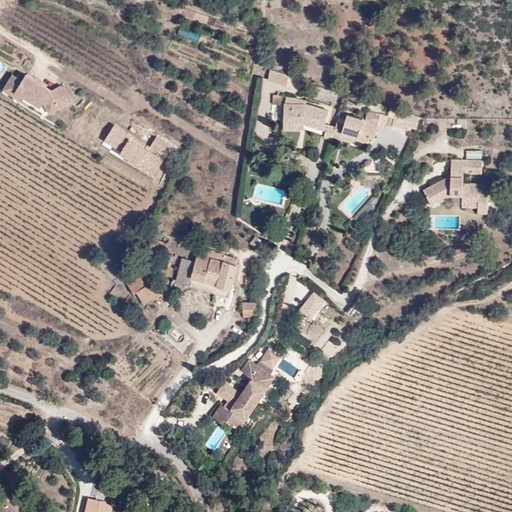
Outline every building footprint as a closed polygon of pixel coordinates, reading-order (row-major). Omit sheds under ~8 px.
[(288,83),(291,74),(271,68),(268,77),(288,83)] [(10,78),(1,93),(11,99),(14,95),(23,100),(39,111),(42,106),(46,100),(58,107),(60,110),(69,105),(58,88),(49,94),(24,78),(20,84),(10,78)] [(283,100),(307,102),(308,100),(284,92),(283,100)] [(271,94),(271,103),(279,104),(280,94),(271,94)] [(20,105),(23,100),(14,95),(11,99),(20,105)] [(46,100),(42,106),(50,117),(60,110),(58,107),(46,100)] [(282,120),(302,122),(322,128),(324,122),(328,108),(307,102),(283,100),(282,120)] [(409,115),(393,110),(389,123),(405,128),(409,115)] [(341,131),(362,137),(365,126),(367,120),(346,114),(343,122),(335,120),(333,125),(330,135),(338,138),(341,131)] [(333,125),(324,122),(322,128),(324,129),(322,136),(330,138),(330,135),(333,125)] [(374,129),(365,126),(362,137),(371,140),(374,129)] [(155,172),(161,163),(146,154),(127,142),(129,139),(112,128),(103,143),(120,154),(118,156),(127,162),(137,168),(140,163),(155,172)] [(338,138),(360,144),(362,137),(341,131),(338,138)] [(164,159),(165,160),(171,150),(154,140),(149,149),(164,159)] [(149,149),(146,154),(161,163),(164,159),(149,149)] [(467,158),(483,158),(483,149),(467,149),(467,158)] [(448,173),(420,189),(426,200),(440,192),(449,193),(460,193),(459,204),(475,205),(475,211),(485,212),(486,190),(477,189),(477,182),(460,181),(461,171),(479,172),(480,158),(448,157),(448,173)] [(137,168),(127,162),(126,164),(150,180),(155,172),(140,163),(137,168)] [(374,171),(362,170),(362,177),(374,179),(374,171)] [(426,200),(428,204),(449,193),(440,192),(426,200)] [(168,242),(154,236),(150,245),(161,250),(163,246),(166,247),(168,242)] [(225,256),(226,253),(208,248),(206,253),(199,252),(197,261),(185,258),(178,282),(192,285),(195,278),(231,287),(238,264),(234,263),(235,259),(225,256)] [(152,273),(131,287),(137,297),(140,295),(148,307),(155,303),(156,304),(167,297),(152,273)] [(192,285),(216,292),(229,295),(231,287),(195,278),(192,285)] [(291,283),(297,288),(288,300),(313,319),(326,301),(295,278),(291,283)] [(242,313),(254,314),(254,303),(243,303),(242,313)] [(244,392),(258,403),(278,378),(254,358),(246,369),(254,376),(253,377),(255,379),(244,392)] [(238,427),(258,403),(244,392),(231,408),(222,401),(214,412),(223,419),(225,416),(238,427)] [(99,509),(101,499),(92,497),(89,508),(99,509)] [(109,511),(112,501),(101,499),(99,509),(89,508),(87,511),(109,511)]
